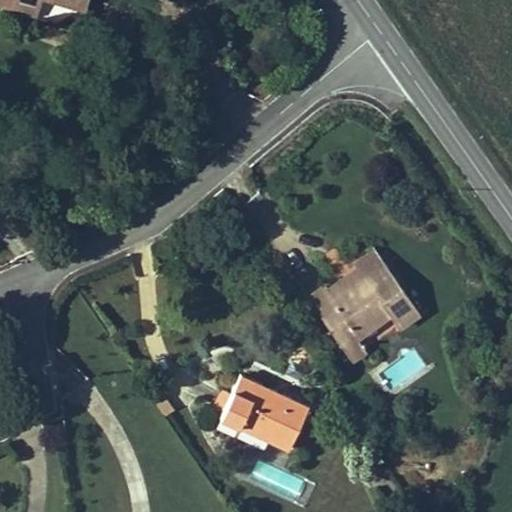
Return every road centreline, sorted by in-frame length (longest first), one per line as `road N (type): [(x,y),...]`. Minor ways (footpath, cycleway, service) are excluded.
road 1 (residential): [(31,271),(170,210),(406,63)]
road 2 (secondary): [(511,215),(406,63)]
road 3 (residential): [(31,271),(42,400),(0,418)]
